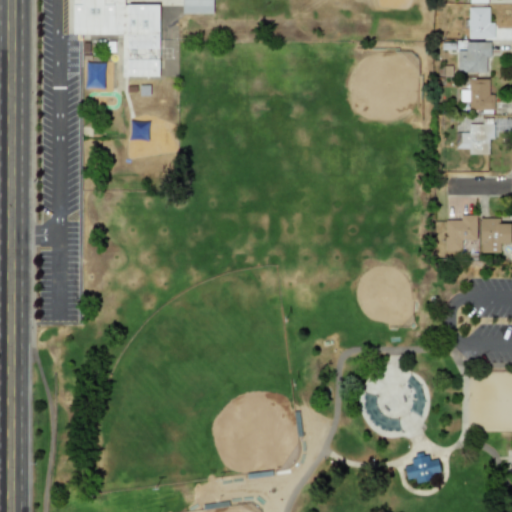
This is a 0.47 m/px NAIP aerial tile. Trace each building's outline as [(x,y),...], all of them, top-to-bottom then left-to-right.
[(121,35),(121,77),(158,77),(158,5),(123,5),(123,0),(71,0),(72,35),(121,35)] [(212,0),(181,0),(181,13),(212,13),(212,0)] [(488,8),(468,8),(467,38),(493,38),(493,22),(488,22),(488,8)] [(457,73),(486,72),(485,56),(490,56),(489,42),(464,42),(464,50),(456,50),(457,73)] [(493,110),(493,94),(488,94),(488,79),(467,79),(467,90),(459,90),(459,107),(467,107),(467,110),(493,110)] [(488,154),(488,139),(493,139),(493,117),(463,118),(463,132),(455,132),(455,148),(467,148),(467,154),(488,154)] [(475,215),(459,215),(459,220),(445,220),(444,251),(460,252),(461,240),(475,240),(475,215)] [(499,218),(479,218),(479,252),(499,253),(499,243),(509,243),(509,223),(499,223),(499,218)] [(421,451),(422,455),(427,454),(428,460),(436,458),(439,472),(431,474),(432,479),(416,482),(414,476),(406,478),(404,466),(411,465),(410,459),(414,458),(413,453),(421,451)]
